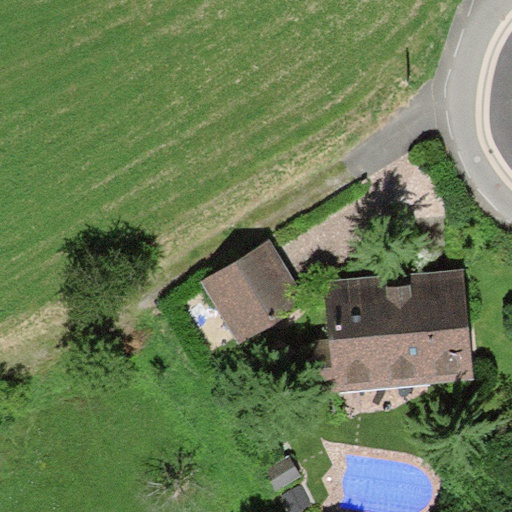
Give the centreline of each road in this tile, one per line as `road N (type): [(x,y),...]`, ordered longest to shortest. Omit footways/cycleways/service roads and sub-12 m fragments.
road 1 (track): [(479,96),(0,328)]
road 2 (residential): [(511,184),(482,138),(479,96),(482,64),(511,12)]
